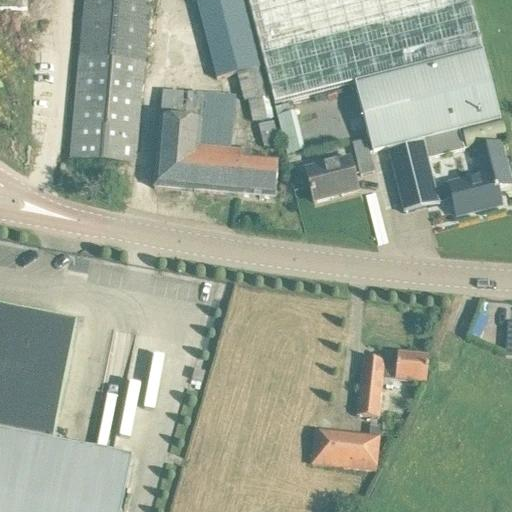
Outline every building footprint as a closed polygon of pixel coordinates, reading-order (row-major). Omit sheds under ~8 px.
[(84,0),(73,140),(71,160),(134,165),(148,0),(84,0)] [(196,0),(195,0),(216,81),(237,76),(259,70),(240,0),(196,0)] [(246,0),(273,105),(354,85),(482,52),(469,0),(246,0)] [(459,132),(500,121),(482,52),(354,85),(372,154),(388,150),(404,214),(438,206),(438,203),(436,192),(427,159),(464,151),(459,132)] [(266,99),(259,70),(237,76),(244,103),(248,103),(253,124),(272,119),(267,99),(266,99)] [(275,200),(276,180),(278,162),(250,160),(251,151),(241,150),(240,153),(226,152),(231,98),(204,96),(203,98),(162,95),(154,190),(275,200)] [(289,116),(278,118),(287,157),(300,153),(289,116)] [(258,127),(263,150),(279,146),(274,122),(258,127)] [(374,174),(366,142),(352,145),(361,178),(374,174)] [(510,187),(500,145),(479,151),(486,178),(448,187),(449,189),(436,192),(438,203),(451,199),(456,218),(501,206),(497,191),(510,187)] [(358,192),(353,173),(350,160),(305,171),(313,203),(358,192)] [(0,433),(53,444),(76,324),(0,308),(0,433)] [(397,365),(384,364),(382,380),(426,384),(429,359),(398,355),(397,365)] [(378,420),(382,380),(384,364),(384,362),(363,360),(361,380),(357,418),(378,420)] [(53,444),(0,433),(0,511),(121,511),(131,459),(53,444)] [(376,474),(380,440),(315,433),(311,468),(376,474)]
